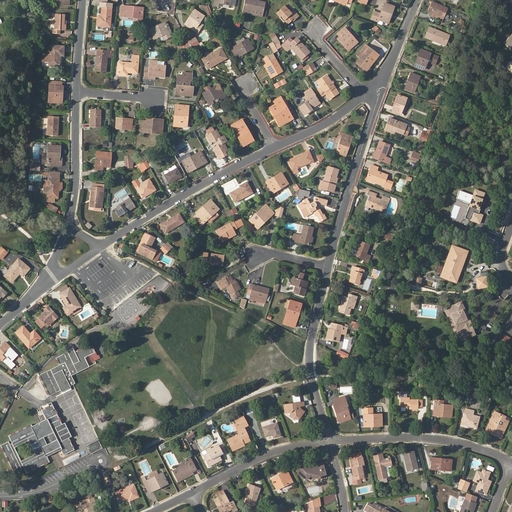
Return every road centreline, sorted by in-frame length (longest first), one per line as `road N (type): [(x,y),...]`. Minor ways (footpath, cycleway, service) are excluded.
road 1 (residential): [(274,148),(103,245)]
road 2 (residential): [(375,84),(328,266)]
road 3 (residential): [(330,441),(463,442),(511,463)]
road 4 (residential): [(328,266),(309,365),(330,441)]
road 5 (residential): [(191,493),(271,453),(330,441)]
road 6 (residential): [(68,224),(77,90)]
